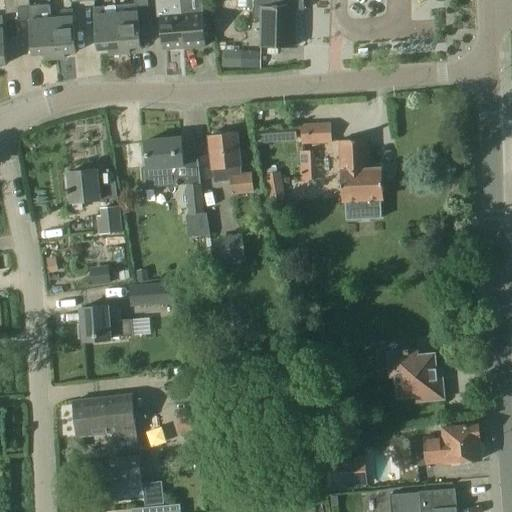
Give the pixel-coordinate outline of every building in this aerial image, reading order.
[(4,0),(6,14),(19,13),(17,0),(4,0)] [(45,55),(45,61),(56,60),(52,19),(51,19),(50,6),(29,7),(28,0),(17,0),(19,13),(19,21),(30,20),(32,56),(45,55)] [(161,18),(164,50),(185,48),(182,14),(181,14),(179,0),(173,0),(157,8),(158,18),(161,18)] [(260,46),(293,47),(294,26),(294,7),(303,7),(303,0),(252,0),(252,20),(261,20),(260,46)] [(116,6),(120,54),(130,53),(130,47),(141,47),(138,4),(116,6)] [(109,49),(110,55),(120,54),(116,6),(94,8),(98,50),(109,49)] [(52,19),(56,60),(65,59),(65,54),(77,53),(74,17),(72,17),(72,10),(60,11),(61,18),(52,19)] [(182,14),(185,48),(207,47),(204,12),(182,14)] [(221,67),(253,67),(254,50),(221,50),(221,67)] [(301,139),(302,145),(332,144),(331,123),(301,125),(301,139)] [(242,167),(238,133),(223,135),(222,132),(211,134),(212,136),(209,136),(214,183),(230,181),(231,196),(253,193),(250,174),(241,175),(240,167),(242,167)] [(295,139),(294,132),(258,133),(258,141),(295,139)] [(141,169),(142,189),(178,186),(176,167),(184,167),(181,138),(145,142),(148,169),(141,169)] [(345,202),(346,221),(382,219),(381,200),(384,200),(383,184),(382,170),(370,171),(368,140),(339,142),(343,199),(343,202),(345,202)] [(299,152),(300,181),(315,181),(314,152),(299,152)] [(68,173),(71,203),(117,199),(115,182),(110,182),(109,170),(97,171),(97,170),(68,173)] [(280,172),(264,175),(269,203),(285,200),(280,172)] [(185,186),(188,216),(203,214),(201,185),(185,186)] [(97,218),(98,235),(122,233),(120,207),(100,209),(101,217),(97,218)] [(213,239),(217,269),(246,265),(241,235),(213,239)] [(111,285),(108,267),(90,269),(92,287),(111,285)] [(129,286),(130,307),(174,305),(172,283),(129,286)] [(108,307),(83,309),(84,324),(78,324),(79,340),(84,339),(85,342),(110,340),(109,338),(133,337),(132,319),(121,320),(120,310),(108,311),(108,307)] [(417,396),(418,401),(444,399),(442,381),(437,382),(435,354),(417,356),(417,350),(409,351),(409,348),(404,349),(405,352),(389,353),(391,376),(396,375),(396,378),(398,398),(417,396)] [(112,432),(114,451),(138,449),(136,430),(137,430),(133,395),(74,402),(78,436),(112,432)] [(443,436),(423,438),(425,465),(480,460),(478,439),(480,438),(478,424),(442,428),(443,436)] [(327,473),(328,490),(367,486),(365,457),(333,459),(332,438),(326,438),(325,429),(313,430),(314,439),(319,439),(321,462),(324,473),(327,473)] [(108,461),(112,500),(142,497),(138,458),(108,461)] [(456,511),(455,489),(419,492),(419,493),(389,495),(390,511),(456,511)]
